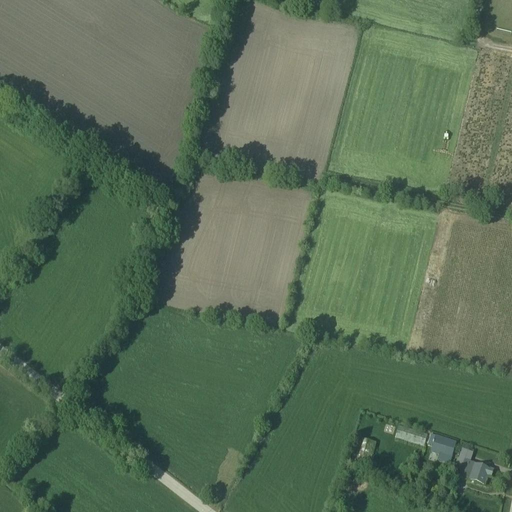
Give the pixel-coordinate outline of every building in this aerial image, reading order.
[(434,281),(439,260),(432,259),(427,280),(434,281)] [(427,438),(399,429),(395,441),(423,449),(427,438)] [(449,466),(456,445),(430,437),(427,448),(430,449),(429,455),(438,457),(437,462),(449,466)] [(375,445),(359,440),(350,473),(365,477),(375,445)] [(490,480),(492,471),(470,464),(473,455),(460,451),(456,465),(458,466),(456,472),(459,473),(457,479),(483,487),(486,478),(490,480)]
